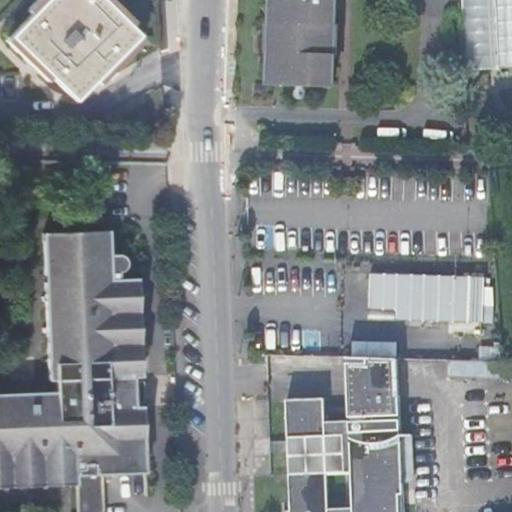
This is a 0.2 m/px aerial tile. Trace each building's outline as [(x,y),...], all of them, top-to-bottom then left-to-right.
[(46,0),(30,16),(9,38),(50,78),(74,102),(95,81),(138,37),(129,28),(101,0),(46,0)] [(38,0),(26,13),(30,16),(46,0),(38,0)] [(110,0),(101,0),(129,28),(134,23),(110,0)] [(270,0),(267,83),(333,86),(335,0),(270,0)] [(511,4),(469,6),(472,61),(511,59),(511,4)] [(142,41),(138,37),(95,81),(100,86),(142,41)] [(46,82),(50,78),(9,38),(5,42),(46,82)] [(134,391),(134,382),(133,377),(141,377),(137,279),(119,280),(119,272),(120,272),(121,272),(122,271),(123,271),(123,270),(124,269),(125,268),(125,267),(126,266),(126,265),(126,264),(126,263),(126,262),(126,261),(125,260),(125,259),(124,259),(124,258),(123,257),(122,256),(121,256),(120,256),(120,255),(119,255),(118,255),(109,255),(108,231),(42,234),(43,276),(52,275),(53,283),(44,283),(48,381),(54,381),(55,393),(0,395),(0,488),(76,486),(76,491),(87,490),(86,476),(102,475),(145,473),(142,407),(135,407),(134,402),(134,391)] [(484,318),(485,272),(371,268),(369,305),(397,306),(397,310),(397,316),(484,318)] [(405,511),(404,479),(402,431),(400,391),(399,354),(347,352),(349,402),(350,417),(326,418),(326,395),(287,396),(289,437),(289,448),(291,498),(291,511),(405,511)] [(511,357),(504,357),(449,355),(448,372),(511,374),(511,357)] [(143,382),(134,382),(134,391),(134,402),(144,402),(143,382)] [(402,431),(404,479),(415,478),(413,430),(402,431)] [(289,448),(289,437),(271,438),(271,443),(271,448),(289,448)] [(87,490),(76,491),(77,511),(103,511),(102,475),(86,476),(87,490)]
